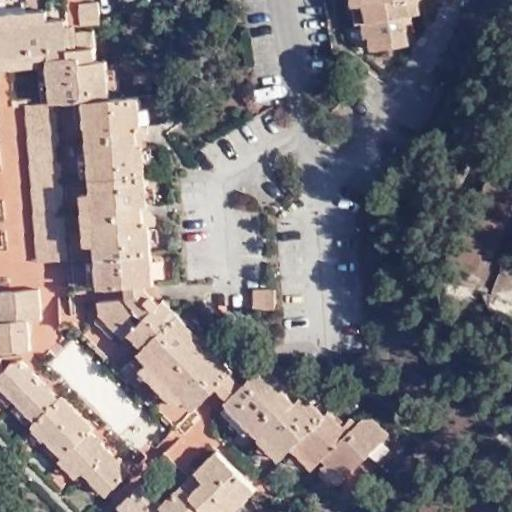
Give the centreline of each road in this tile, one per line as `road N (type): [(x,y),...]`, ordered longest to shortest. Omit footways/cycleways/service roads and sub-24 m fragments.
road 1 (residential): [(314,122),(220,159),(227,268)]
road 2 (residential): [(333,146),(443,33),(452,0)]
road 3 (residential): [(333,146),(327,312)]
road 4 (residential): [(284,0),(285,84),(314,122)]
